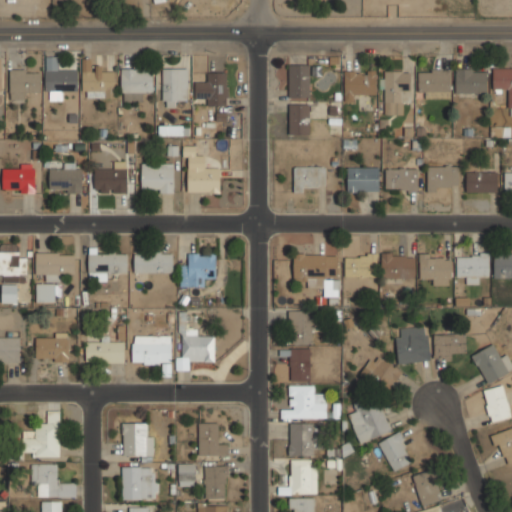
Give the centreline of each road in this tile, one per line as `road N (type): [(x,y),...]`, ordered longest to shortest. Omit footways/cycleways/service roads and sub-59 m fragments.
road 1 (residential): [(257,224),(266,511)]
road 2 (residential): [(266,392),(0,396)]
road 3 (residential): [(257,224),(0,224)]
road 4 (tertiary): [(256,32),(0,32)]
road 5 (tertiary): [(511,30),(256,32)]
road 6 (residential): [(511,222),(257,224)]
road 7 (residential): [(256,32),(257,224)]
